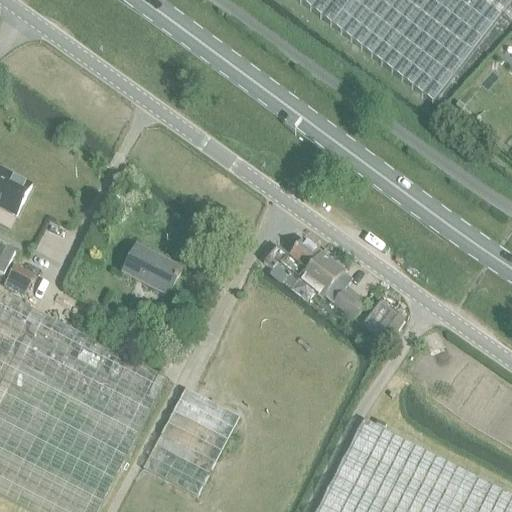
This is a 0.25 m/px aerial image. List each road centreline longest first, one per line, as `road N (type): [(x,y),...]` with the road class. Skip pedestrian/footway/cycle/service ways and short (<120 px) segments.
road 1 (unclassified): [(3,0),(511,361)]
road 2 (primary): [(511,272),(143,0)]
road 3 (unclassified): [(511,208),(217,0)]
